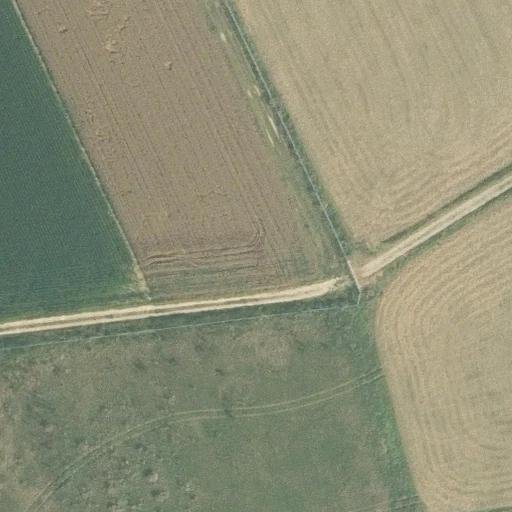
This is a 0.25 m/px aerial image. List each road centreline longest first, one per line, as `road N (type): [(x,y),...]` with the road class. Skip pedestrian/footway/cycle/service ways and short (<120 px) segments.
road 1 (track): [(403,511),(340,284),(0,328)]
road 2 (track): [(207,0),(340,284),(511,180)]
